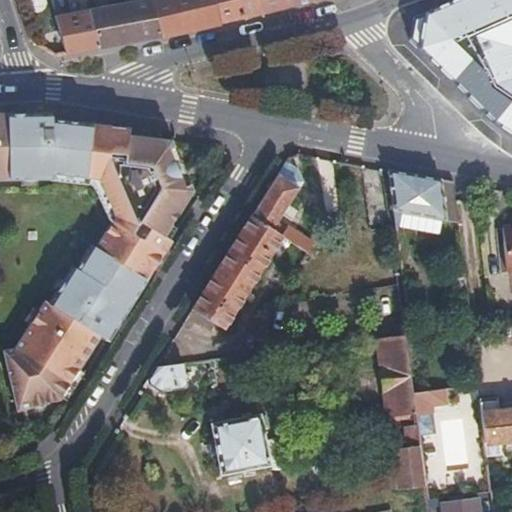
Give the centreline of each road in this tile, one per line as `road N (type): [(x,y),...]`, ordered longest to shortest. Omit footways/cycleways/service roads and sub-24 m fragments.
road 1 (residential): [(279,132),(61,471)]
road 2 (residential): [(356,24),(160,66),(111,99)]
road 3 (residential): [(279,132),(111,99)]
road 4 (residential): [(439,160),(426,108),(356,24)]
road 5 (residential): [(439,160),(279,132)]
